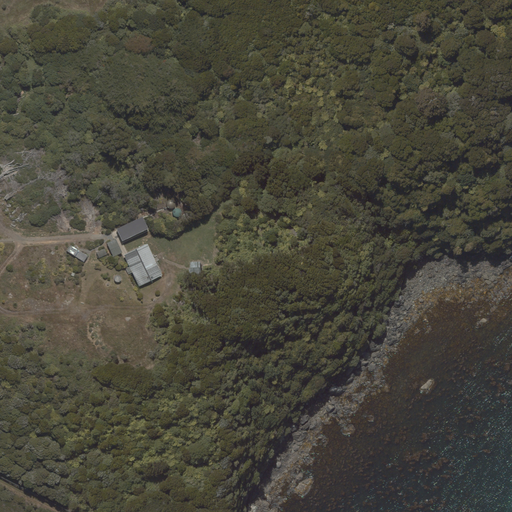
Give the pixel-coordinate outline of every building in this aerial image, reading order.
[(116,229),(122,242),(149,230),(143,217),(116,229)] [(123,253),(116,239),(107,244),(114,257),(123,253)] [(139,286),(163,274),(148,243),(124,254),(139,286)] [(84,262),(88,256),(71,245),(67,251),(84,262)] [(107,255),(104,249),(96,252),(99,258),(107,255)] [(200,273),(200,262),(190,262),(190,274),(200,273)]
